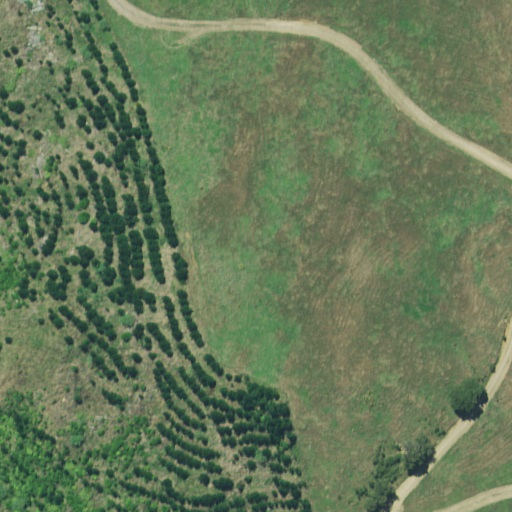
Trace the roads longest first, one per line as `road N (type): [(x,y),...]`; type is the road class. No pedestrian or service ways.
road 1 (track): [(114,0),(119,8),(205,26),(341,35),(429,128),(511,171)]
road 2 (track): [(511,335),(492,390),(387,511)]
